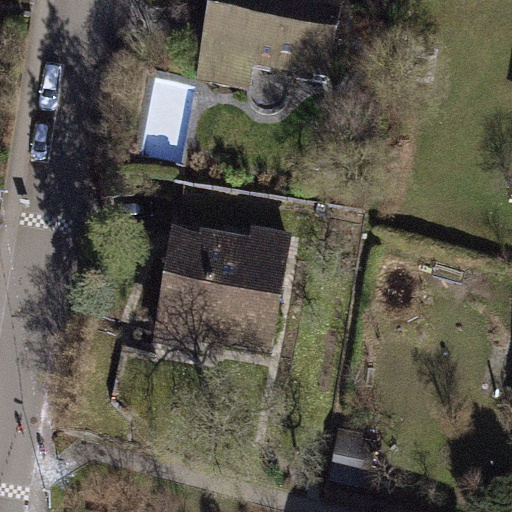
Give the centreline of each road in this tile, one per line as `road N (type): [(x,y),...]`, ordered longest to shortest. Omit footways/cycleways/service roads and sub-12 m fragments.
road 1 (residential): [(85,0),(24,327)]
road 2 (residential): [(24,327),(0,465)]
